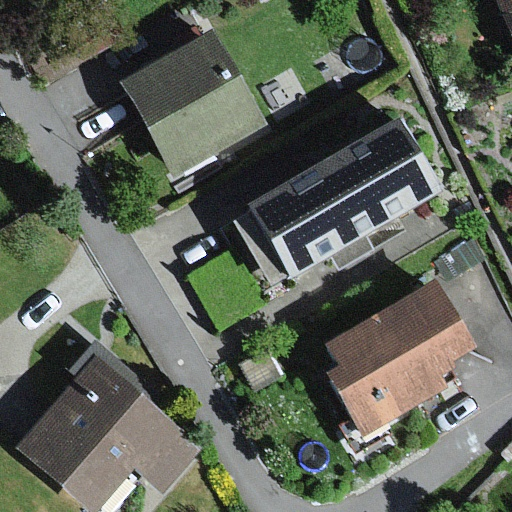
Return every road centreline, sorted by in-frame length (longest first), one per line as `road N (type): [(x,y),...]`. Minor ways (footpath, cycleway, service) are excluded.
road 1 (residential): [(257,487),(0,41)]
road 2 (unclassified): [(511,400),(369,511)]
